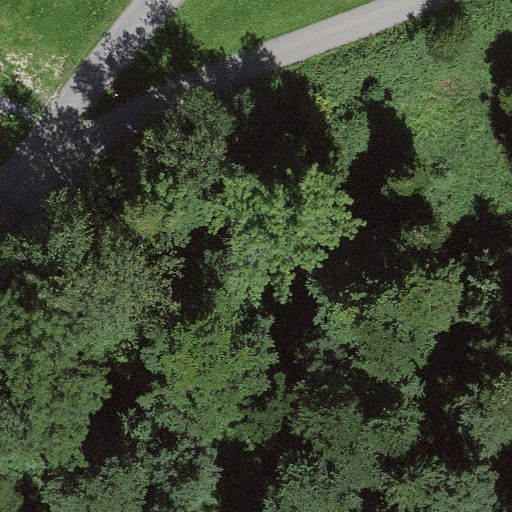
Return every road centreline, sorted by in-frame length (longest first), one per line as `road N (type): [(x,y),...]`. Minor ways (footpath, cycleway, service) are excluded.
road 1 (unclassified): [(63,141),(412,0)]
road 2 (unclassified): [(63,141),(87,83),(161,0)]
